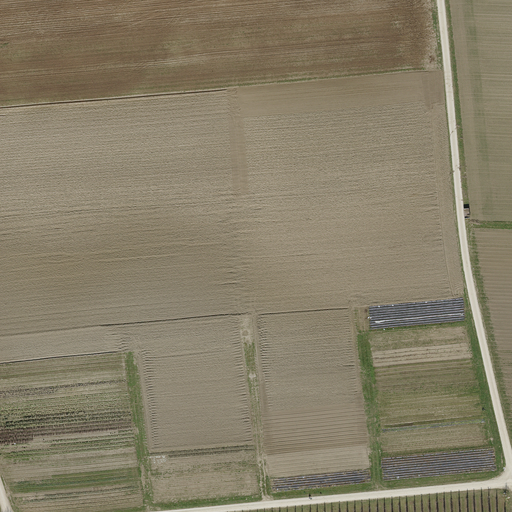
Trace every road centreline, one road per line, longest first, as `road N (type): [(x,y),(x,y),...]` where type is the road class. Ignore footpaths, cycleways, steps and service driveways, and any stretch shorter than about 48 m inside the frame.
road 1 (track): [(511,510),(463,233),(440,0)]
road 2 (track): [(165,511),(511,481)]
